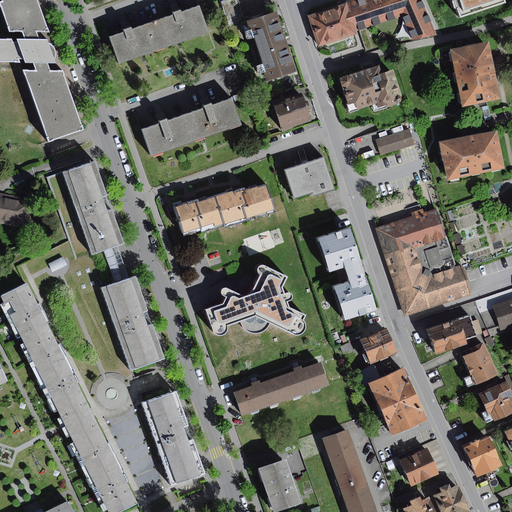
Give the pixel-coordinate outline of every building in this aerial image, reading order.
[(50,142),(85,130),(64,72),(51,72),(48,64),(56,64),(55,60),(56,58),(57,55),(57,53),(56,51),(55,48),(54,47),(52,45),(50,44),(48,40),(40,39),(37,32),(50,33),(38,0),(2,0),(3,2),(1,3),(10,32),(23,32),(26,40),(18,40),(19,42),(13,42),(12,41),(0,40),(0,62),(21,63),(19,59),(25,59),(26,63),(35,64),(37,71),(23,70),(50,142)] [(242,10),(239,0),(232,2),(221,6),(224,16),(242,10)] [(359,31),(374,26),(364,0),(356,0),(308,16),(319,47),(357,34),(357,32),(359,31)] [(364,0),(374,26),(401,18),(412,40),(438,35),(422,0),(364,0)] [(451,0),(457,17),(502,2),(501,0),(451,0)] [(173,15),(153,22),(162,47),(207,31),(198,5),(180,12),(179,10),(176,11),(172,12),(173,15)] [(281,13),(251,22),(270,82),(300,73),(281,13)] [(118,63),(162,47),(153,22),(131,29),(131,27),(127,28),(123,29),(124,32),(109,37),(118,63)] [(366,29),(360,31),(366,49),(372,47),(366,29)] [(489,42),(450,50),(462,109),(500,101),(495,74),(489,42)] [(368,70),(340,79),(350,114),(373,105),(375,111),(398,104),(398,103),(401,103),(403,100),(403,96),(391,63),(368,70)] [(303,94),(274,103),(283,132),(294,128),(294,127),(312,121),(303,94)] [(203,108),(185,115),(194,141),(240,124),(231,99),(211,106),(210,103),(206,104),(202,106),(203,108)] [(151,156),(194,141),(185,115),(166,121),(165,118),(162,120),(158,121),(159,124),(141,130),(151,156)] [(411,129),(376,140),(381,156),(398,150),(416,145),(411,129)] [(471,136),(441,142),(448,180),(505,169),(498,131),(471,136)] [(334,189),(324,157),(305,163),(284,170),(293,198),(312,192),(313,195),(334,189)] [(94,161),(60,173),(90,255),(123,243),(111,209),(105,211),(100,197),(106,195),(94,161)] [(273,210),(264,183),(215,199),(222,222),(223,226),(273,210)] [(0,223),(30,229),(36,201),(0,194),(0,223)] [(213,195),(173,208),(182,235),(222,222),(215,199),(213,195)] [(457,268),(437,209),(420,215),(376,229),(405,317),(472,295),(462,267),(457,268)] [(452,210),(445,212),(448,222),(455,220),(452,210)] [(455,222),(449,224),(452,233),(458,231),(455,222)] [(360,261),(349,227),(315,238),(326,272),(342,266),(347,281),(331,286),(343,320),(377,309),(367,277),(365,277),(360,261)] [(459,233),(453,235),(456,245),(462,243),(459,233)] [(463,245),(457,247),(459,256),(466,254),(463,245)] [(466,256),(460,258),(463,266),(469,264),(466,256)] [(62,257),(49,264),(53,272),(67,265),(62,257)] [(221,304),(204,310),(211,331),(213,333),(216,335),(219,335),(223,333),(225,331),(225,329),(225,325),(238,321),(240,326),(243,330),(248,332),(253,333),(258,332),(263,329),(266,326),(268,322),(292,335),(294,335),(297,334),(299,333),(301,331),(303,329),(303,326),(303,324),(302,322),(300,320),(303,315),(287,307),(284,301),(288,300),(290,298),(290,296),(289,294),(288,293),(286,292),(282,294),(280,287),(285,277),(262,266),(260,265),(258,265),(256,267),(255,269),(255,271),(256,273),(258,275),(248,294),(242,297),(225,288),(223,288),(220,288),(219,290),(219,292),(219,294),(221,295),(224,297),(221,304)] [(134,275),(99,287),(114,331),(143,321),(141,313),(147,311),(134,275)] [(0,295),(23,340),(49,327),(26,282),(0,295)] [(511,301),(493,307),(500,331),(511,327),(511,301)] [(469,315),(426,328),(434,354),(467,343),(465,338),(475,335),(471,322),(469,315)] [(478,320),(471,322),(475,335),(482,333),(478,320)] [(143,321),(114,331),(129,372),(164,359),(152,324),(145,326),(143,321)] [(23,340),(45,384),(71,371),(49,327),(23,340)] [(388,329),(361,340),(371,364),(398,353),(388,329)] [(350,342),(340,347),(343,354),(353,350),(350,342)] [(473,353),(463,358),(471,376),(465,379),(469,386),(475,384),(475,386),(499,375),(484,343),(471,349),(473,353)] [(330,386),(322,362),(299,370),(278,377),(286,401),(330,386)] [(372,385),(381,381),(375,365),(357,372),(363,388),(372,385)] [(429,420),(407,370),(381,381),(372,385),(394,436),(429,420)] [(66,425),(67,428),(93,415),(92,412),(71,371),(45,384),(66,425)] [(286,401),(278,377),(257,385),(234,393),(243,417),(286,401)] [(511,393),(507,383),(481,395),(488,411),(482,413),(487,424),(495,421),(495,422),(511,414),(511,393)] [(174,391),(141,402),(169,485),(203,474),(191,438),(186,440),(182,426),(185,425),(174,391)] [(67,428),(90,472),(116,459),(93,415),(67,428)] [(341,489),(367,479),(350,430),(323,439),(341,489)] [(479,439),(463,446),(478,478),(504,466),(490,436),(480,441),(479,439)] [(441,475),(430,448),(400,460),(411,487),(441,475)] [(90,472),(109,511),(121,511),(138,503),(126,479),(116,459),(90,472)] [(290,460),(261,471),(276,511),(289,511),(307,506),(290,460)] [(348,511),(378,511),(367,479),(341,489),(348,511)] [(442,493),(434,496),(440,511),(470,511),(459,485),(452,489),(451,485),(441,489),(442,493)] [(421,498),(411,502),(413,505),(405,509),(405,511),(436,511),(430,497),(422,501),(421,498)] [(71,511),(67,503),(47,511),(71,511)]
